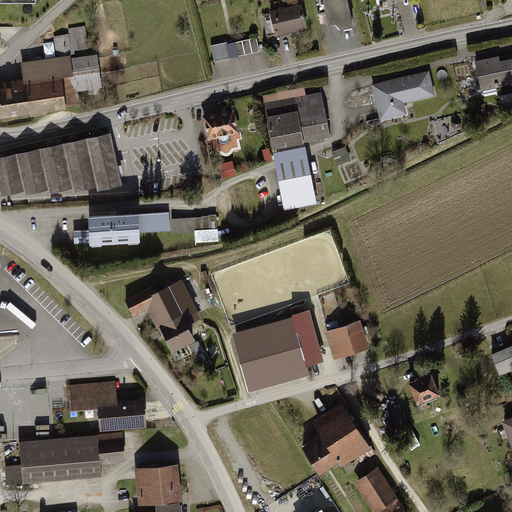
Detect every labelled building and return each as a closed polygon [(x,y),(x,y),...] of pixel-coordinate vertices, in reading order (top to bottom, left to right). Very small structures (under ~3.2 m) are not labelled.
[(353,0),(331,0),(337,26),(358,22),(353,0)] [(306,4),(275,11),(281,37),(313,29),(306,4)] [(71,34),(55,37),(59,56),(91,51),(87,27),(71,30),(71,34)] [(261,38),(237,44),(241,57),(264,52),(261,38)] [(106,90),(101,55),(75,58),(74,56),(27,63),(29,79),(8,83),(9,89),(0,89),(0,121),(83,107),(80,93),(106,90)] [(504,57),(480,62),(487,91),(511,85),(511,60),(505,62),(504,57)] [(433,73),(375,86),(383,122),(411,115),(409,105),(439,98),(433,73)] [(337,138),(325,93),(267,105),(277,151),(337,138)] [(237,110),(207,116),(213,146),(243,139),(237,110)] [(115,136),(0,159),(0,173),(6,200),(31,195),(32,197),(54,192),(55,196),(78,191),(79,194),(103,189),(104,191),(126,187),(115,136)] [(334,151),(339,164),(352,159),(347,146),(334,151)] [(311,147),(278,153),(290,211),(324,205),(311,147)] [(93,230),(77,231),(78,246),(150,242),(150,234),(172,233),(171,213),(92,217),(93,230)] [(196,243),(220,242),(218,215),(173,217),(174,232),(196,231),(196,243)] [(158,284),(130,300),(138,315),(152,308),(163,330),(168,328),(181,351),(202,340),(193,324),(203,319),(200,312),(202,310),(186,280),(163,293),(158,284)] [(316,314),(239,334),(251,381),(328,361),(316,314)] [(363,320),(328,332),(337,360),(373,348),(363,320)] [(511,347),(496,354),(504,376),(511,373),(511,347)] [(438,374),(416,383),(425,405),(447,396),(438,374)] [(120,380),(71,385),(74,412),(103,409),(105,430),(153,425),(150,399),(122,402),(120,380)] [(374,448),(347,400),(315,418),(321,430),(312,436),(332,472),(374,448)] [(400,426),(408,421),(398,406),(390,412),(400,426)] [(129,460),(126,429),(20,440),(23,464),(8,466),(9,485),(109,474),(108,462),(129,460)] [(188,511),(185,464),(139,468),(142,506),(163,504),(163,511),(188,511)] [(383,468),(359,482),(377,511),(384,511),(403,501),(383,468)]
